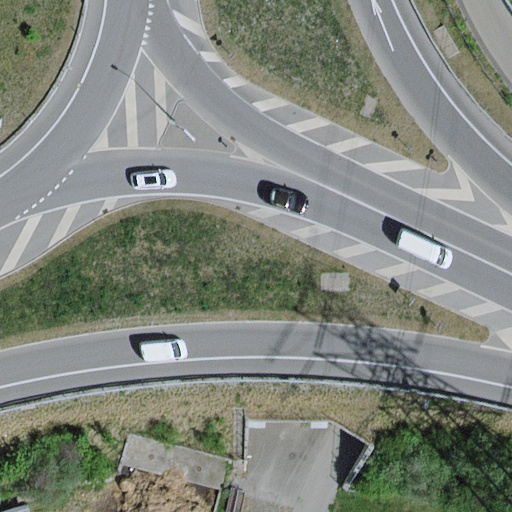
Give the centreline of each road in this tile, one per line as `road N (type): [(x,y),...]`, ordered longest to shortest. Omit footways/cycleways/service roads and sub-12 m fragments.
road 1 (motorway): [(0,371),(156,345),(245,341),(346,343),(511,372)]
road 2 (primary): [(23,184),(174,170),(346,194)]
road 3 (primary): [(346,194),(210,97),(129,5)]
road 4 (motorway): [(511,179),(423,83),(383,0)]
road 5 (primary): [(23,184),(91,103),(129,5)]
road 6 (primary): [(346,194),(511,280)]
